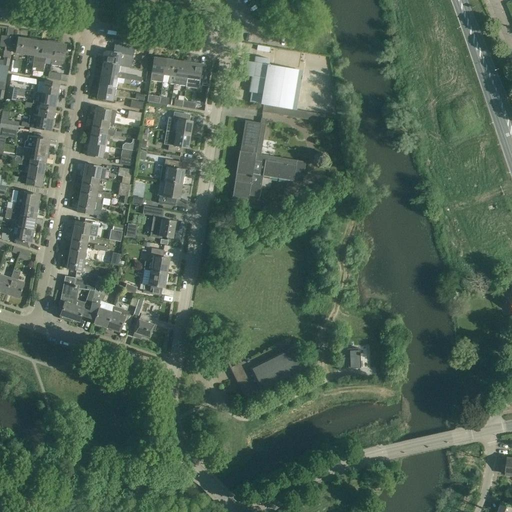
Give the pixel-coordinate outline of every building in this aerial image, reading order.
[(0,46),(4,47),(3,51),(10,52),(13,38),(12,38),(14,29),(8,28),(7,36),(2,36),(0,44),(0,46)] [(15,53),(28,55),(30,40),(18,38),(15,53)] [(42,42),(30,40),(28,55),(34,56),(32,71),(37,72),(42,42)] [(50,65),(54,43),(42,42),(37,72),(43,72),(44,63),(50,64),(50,65)] [(54,43),(50,65),(62,67),(66,45),(54,43)] [(0,64),(8,66),(10,59),(9,59),(10,52),(3,51),(2,58),(1,57),(1,60),(0,59),(0,64)] [(118,66),(120,66),(121,60),(128,61),(129,55),(105,51),(103,63),(118,66)] [(140,68),(146,69),(148,57),(142,56),(140,68)] [(263,105),(291,109),(298,70),(269,65),(270,59),(255,57),(249,92),(251,93),(249,102),(263,105)] [(151,73),(163,75),(165,60),(153,58),(151,73)] [(169,84),(174,84),(178,61),(165,60),(163,75),(169,76),(169,84)] [(187,78),(189,63),(178,61),(174,84),(186,86),(187,78)] [(118,66),(103,63),(101,75),(116,77),(118,66)] [(189,63),(187,78),(186,86),(198,87),(199,80),(201,65),(189,63)] [(0,80),(6,82),(7,77),(6,77),(8,66),(0,64),(0,69),(2,70),(1,76),(0,75),(0,80)] [(48,78),(60,80),(61,74),(49,72),(48,78)] [(101,75),(99,86),(114,89),(116,77),(101,75)] [(42,93),(57,96),(59,84),(44,81),(42,93)] [(114,89),(99,86),(97,99),(112,101),(114,89)] [(8,88),(6,99),(15,101),(17,89),(8,88)] [(57,96),(42,93),(42,94),(35,92),(33,103),(40,105),(55,108),(57,96)] [(147,101),(159,103),(160,97),(148,95),(147,101)] [(142,110),(143,102),(131,100),(130,108),(142,110)] [(183,101),(182,107),(194,109),(195,103),(183,101)] [(55,108),(40,105),(38,117),(53,119),(55,108)] [(291,109),(263,105),(262,112),(272,113),(326,123),(327,115),(291,109)] [(93,119),(110,123),(114,123),(116,111),(95,108),(93,119)] [(140,121),(141,113),(128,111),(127,119),(140,121)] [(175,133),(190,135),(192,122),(188,121),(189,116),(174,113),(173,119),(175,120),(174,125),(176,125),(175,133)] [(53,119),(38,117),(32,116),(31,123),(22,122),(21,126),(51,132),(53,119)] [(110,123),(93,119),(91,132),(106,134),(113,136),(121,137),(121,133),(115,131),(115,130),(109,129),(110,123)] [(265,124),(260,123),(245,121),(240,151),(239,151),(235,174),(236,174),(232,197),(248,200),(248,196),(259,198),(262,176),(293,181),(302,183),(305,162),(260,155),(265,124)] [(0,126),(0,142),(3,144),(5,137),(15,139),(17,131),(4,128),(4,127),(0,126)] [(188,148),(190,135),(175,133),(165,131),(163,145),(168,145),(168,151),(183,153),(184,148),(188,148)] [(105,140),(106,134),(91,132),(89,143),(106,146),(107,140),(105,140)] [(23,147),(32,149),(47,152),(49,139),(34,137),(28,136),(27,140),(24,142),(23,147)] [(104,153),(106,146),(89,143),(87,155),(107,159),(108,153),(104,153)] [(122,145),(122,149),(135,152),(137,152),(138,146),(125,143),(122,145)] [(15,158),(45,163),(47,152),(32,149),(31,156),(8,152),(7,156),(15,158)] [(132,167),(135,152),(122,149),(119,164),(132,167)] [(43,175),(45,163),(15,158),(14,164),(29,166),(28,173),(43,175)] [(162,166),(159,181),(181,185),(184,170),(182,170),(183,162),(165,159),(164,166),(162,166)] [(83,176),(98,179),(100,179),(101,174),(99,173),(100,167),(85,164),(83,176)] [(130,178),(131,170),(119,168),(117,176),(130,178)] [(43,175),(28,173),(26,184),(41,187),(43,175)] [(97,186),(98,179),(83,176),(81,188),(102,192),(102,187),(97,186)] [(181,185),(159,181),(165,182),(163,197),(158,196),(157,203),(175,206),(177,199),(179,200),(181,185)] [(120,183),(118,195),(127,197),(129,185),(120,183)] [(110,194),(102,192),(81,188),(79,200),(102,204),(103,199),(109,200),(110,199),(117,201),(118,195),(113,194),(112,194),(110,194)] [(318,199),(327,196),(325,190),(316,193),(318,199)] [(17,191),(15,204),(17,204),(19,204),(20,204),(22,205),(37,208),(39,195),(17,191)] [(101,211),(102,204),(79,200),(76,212),(97,216),(96,218),(106,220),(107,212),(101,211)] [(35,219),(37,208),(22,205),(21,211),(6,208),(5,214),(35,219)] [(143,206),(142,214),(153,216),(150,237),(159,238),(159,237),(172,239),(175,222),(162,219),(163,209),(143,206)] [(18,228),(33,231),(35,219),(5,214),(4,218),(19,221),(18,228)] [(75,221),(73,233),(88,236),(96,237),(98,225),(75,221)] [(126,235),(134,236),(135,225),(127,224),(126,235)] [(31,243),(33,231),(18,228),(15,244),(29,248),(31,243)] [(8,241),(9,234),(2,233),(1,239),(8,241)] [(86,248),(88,236),(73,233),(71,245),(86,248)] [(71,245),(68,257),(85,260),(86,254),(85,254),(86,248),(71,245)] [(143,269),(167,273),(169,259),(163,258),(164,250),(151,248),(150,255),(149,261),(147,260),(145,262),(143,269)] [(21,249),(19,254),(18,257),(27,261),(30,252),(21,249)] [(111,266),(118,267),(120,254),(114,253),(111,266)] [(84,266),(85,260),(68,257),(66,269),(86,272),(85,280),(97,282),(100,283),(106,285),(107,279),(101,277),(102,271),(90,269),(90,267),(84,266)] [(11,278),(6,294),(19,299),(24,283),(17,281),(20,272),(14,269),(11,278)] [(164,289),(167,273),(143,269),(143,270),(144,270),(141,284),(144,284),(142,292),(160,295),(162,288),(164,289)] [(0,292),(6,294),(11,278),(0,274),(0,292)] [(60,316),(79,322),(81,316),(88,318),(93,298),(97,282),(85,280),(65,276),(60,302),(64,303),(60,316)] [(137,287),(126,284),(124,291),(134,294),(137,287)] [(106,328),(111,312),(114,306),(100,301),(100,300),(93,298),(88,318),(94,320),(93,324),(106,328)] [(125,317),(111,312),(106,328),(120,333),(122,325),(129,327),(133,316),(126,313),(125,317)] [(158,319),(149,316),(141,314),(139,319),(138,319),(132,336),(140,339),(141,336),(149,338),(154,325),(156,326),(158,319)] [(287,341),(274,347),(251,358),(230,368),(247,401),(246,401),(247,402),(262,394),(261,391),(303,370),(292,347),(291,348),(287,341)] [(361,356),(361,353),(360,354),(359,348),(347,349),(348,369),(360,368),(360,356),(361,356)] [(241,351),(225,357),(228,363),(244,356),(241,351)] [(511,511),(511,507),(502,503),(497,511),(511,511)]
